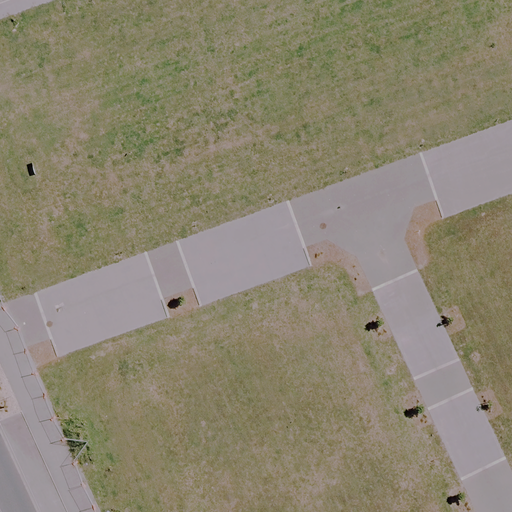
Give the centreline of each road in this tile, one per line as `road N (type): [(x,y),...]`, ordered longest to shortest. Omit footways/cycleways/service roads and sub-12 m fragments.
road 1 (residential): [(0,333),(361,205)]
road 2 (residential): [(361,205),(502,511)]
road 3 (residential): [(361,205),(511,152)]
